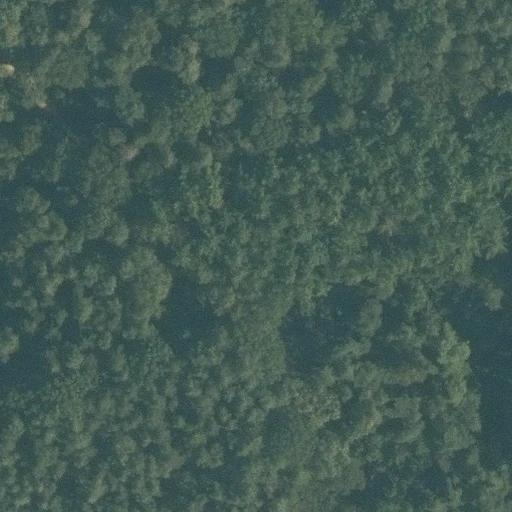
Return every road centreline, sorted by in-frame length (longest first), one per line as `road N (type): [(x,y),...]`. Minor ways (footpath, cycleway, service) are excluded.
road 1 (track): [(338,511),(292,375),(249,309),(179,253),(0,43)]
road 2 (track): [(249,309),(0,389)]
